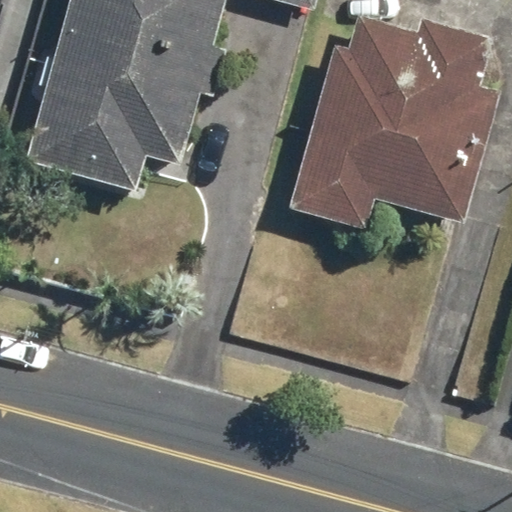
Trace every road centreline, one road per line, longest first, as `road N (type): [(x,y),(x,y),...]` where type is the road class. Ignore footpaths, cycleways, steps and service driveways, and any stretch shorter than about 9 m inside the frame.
road 1 (unknown): [(111,437),(213,0)]
road 2 (residential): [(0,406),(387,511)]
